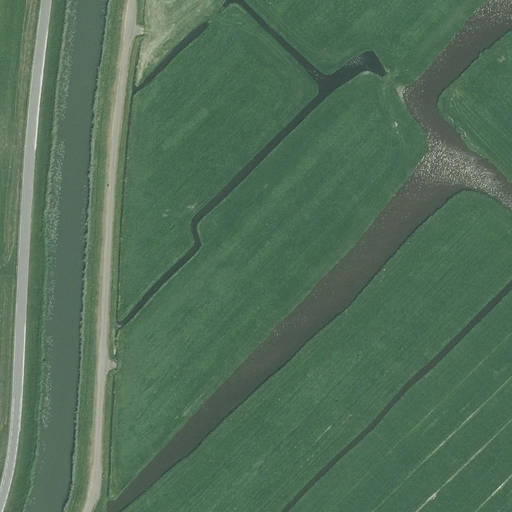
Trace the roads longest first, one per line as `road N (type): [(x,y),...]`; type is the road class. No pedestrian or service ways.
road 1 (unclassified): [(88,511),(98,468),(110,188),(132,0)]
road 2 (tertiary): [(0,507),(11,467),(47,0)]
